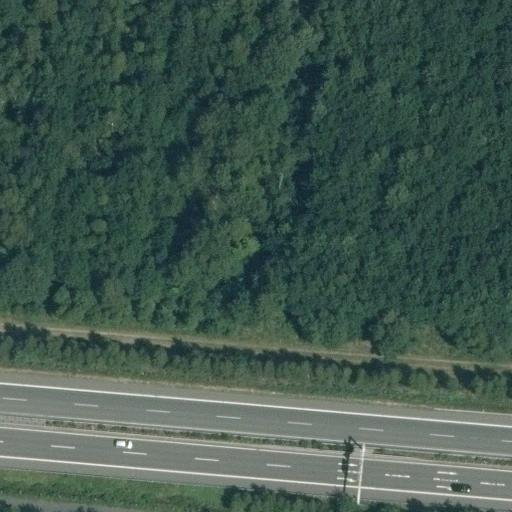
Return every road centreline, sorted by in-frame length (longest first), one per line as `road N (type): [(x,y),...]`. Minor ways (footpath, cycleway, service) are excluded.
road 1 (trunk): [(511,445),(0,400)]
road 2 (trunk): [(0,444),(511,486)]
road 3 (track): [(0,330),(511,367)]
